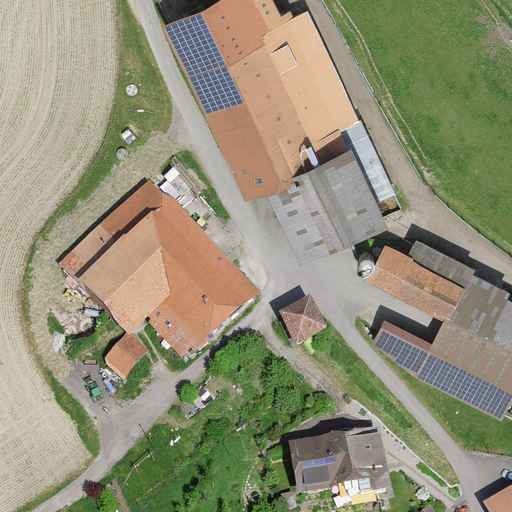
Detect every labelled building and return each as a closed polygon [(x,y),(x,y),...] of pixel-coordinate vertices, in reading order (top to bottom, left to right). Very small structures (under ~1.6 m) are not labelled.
[(258,0),(212,0),(172,18),(250,188),(274,177),(359,139),(301,12),(271,26),(258,0)] [(359,139),(274,177),(311,254),(391,223),(359,139)] [(258,297),(178,203),(86,281),(136,340),(171,311),(200,345),(258,297)] [(511,284),(511,283),(419,236),(410,254),(386,242),(369,275),(444,313),(511,347),(511,295),(508,293),(511,284)] [(321,336),(308,305),(280,317),(292,348),(321,336)] [(511,396),(511,347),(444,313),(431,341),(382,318),(373,340),(414,376),(501,419),(511,396)] [(349,442),(294,450),(302,499),(356,491),(349,442)] [(511,511),(511,501),(495,511),(511,511)]
